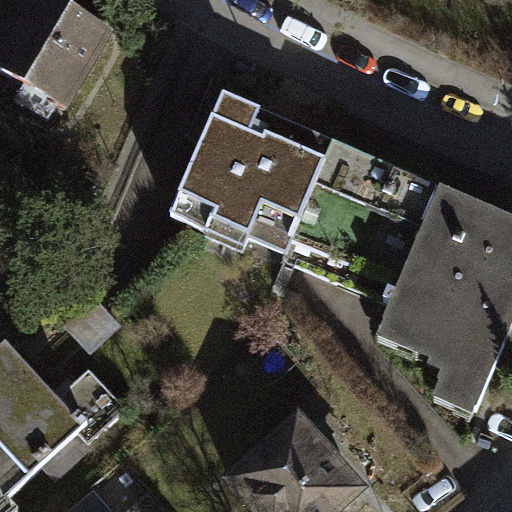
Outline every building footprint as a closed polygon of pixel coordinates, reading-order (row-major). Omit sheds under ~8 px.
[(107,36),(43,0),(24,0),(0,43),(0,71),(23,84),(12,103),(47,123),(56,108),(63,113),(107,36)] [(331,148),(222,101),(172,219),(208,234),(212,224),(249,240),(254,228),(291,244),(331,148)] [(416,360),(445,371),(439,384),(460,393),(456,402),(479,412),(511,331),(511,222),(331,148),(291,244),(399,289),(384,325),(405,334),(401,344),(419,351),(416,360)] [(92,443),(127,411),(89,370),(56,401),(3,346),(0,348),(0,509),(81,432),(92,443)] [(296,425),(231,484),(257,511),(333,511),(356,491),(296,425)] [(164,511),(148,494),(127,511),(164,511)]
